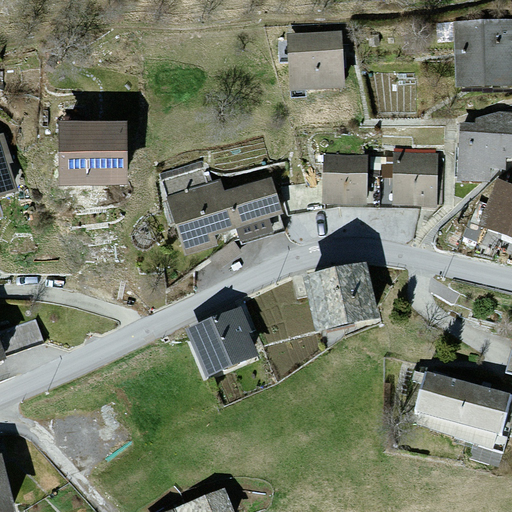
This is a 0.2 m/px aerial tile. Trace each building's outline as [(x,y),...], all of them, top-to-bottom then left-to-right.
[(511,83),(511,24),(458,26),(460,85),(511,83)] [(343,87),(341,36),(288,39),(291,89),(343,87)] [(459,124),(456,179),(488,181),(488,166),(503,167),(504,156),(511,156),(511,115),(499,114),(478,118),(478,124),(459,124)] [(126,125),(62,125),(62,182),(126,182),(126,125)] [(0,202),(17,196),(0,147),(0,202)] [(392,158),(393,214),(435,213),(434,158),(392,158)] [(324,163),(321,211),(364,213),(366,165),(324,163)] [(177,248),(277,222),(267,183),(166,209),(177,248)] [(511,188),(497,183),(479,226),(511,239),(511,188)] [(307,278),(319,335),(380,323),(369,265),(307,278)] [(185,331),(206,382),(259,360),(237,309),(185,331)] [(425,381),(414,421),(498,442),(508,402),(425,381)] [(0,511),(8,511),(0,474),(0,511)] [(170,511),(231,511),(223,491),(170,511)]
